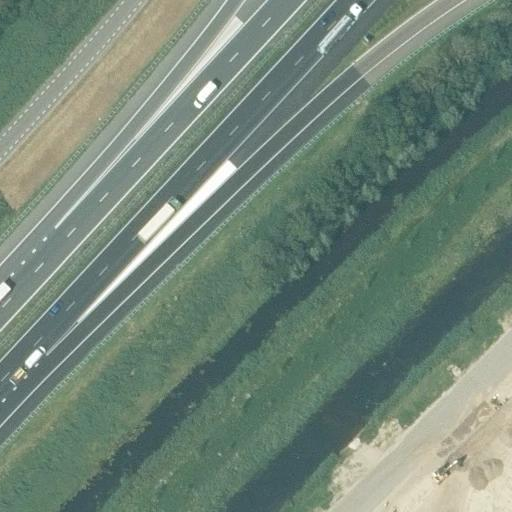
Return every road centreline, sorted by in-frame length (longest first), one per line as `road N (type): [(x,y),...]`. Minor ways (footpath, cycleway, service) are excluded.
road 1 (motorway): [(30,349),(242,175),(379,49),(452,0)]
road 2 (motorway): [(30,349),(355,0)]
road 3 (motorway): [(285,0),(65,238)]
road 4 (motorway): [(235,0),(65,238)]
road 5 (unclassified): [(351,511),(511,349)]
road 6 (unclassified): [(0,149),(132,0)]
